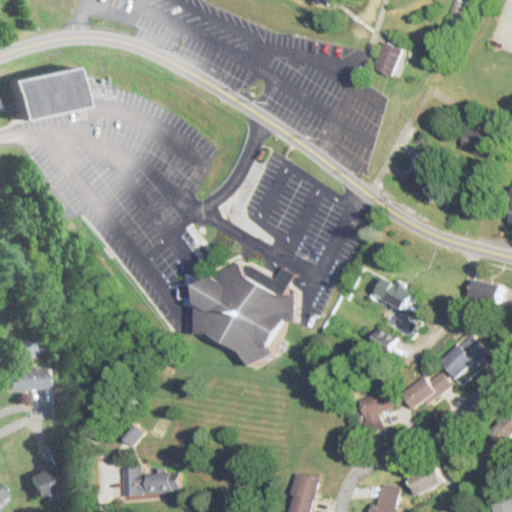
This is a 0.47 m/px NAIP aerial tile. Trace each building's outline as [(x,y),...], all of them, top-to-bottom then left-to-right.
[(456,0),(447,21),(459,26),(468,4),(458,0),(456,0)] [(385,38),(405,46),(394,73),(374,65),(385,38)] [(73,94),(75,104),(11,118),(2,79),(66,65),(70,82),(76,80),(77,82),(79,93),(73,94)] [(487,158),(496,137),(468,126),(459,148),(487,158)] [(403,187),(432,202),(442,183),(413,168),(403,187)] [(247,352),(216,333),(199,333),(199,282),(242,261),(247,270),(251,263),(276,278),(280,271),(284,266),(296,273),(293,278),(284,293),(296,293),(295,320),(287,320),(272,344),(277,352),(254,365),(247,352)] [(383,276),(374,297),(403,309),(412,289),(383,276)] [(504,286),(472,278),(466,302),(497,310),(504,286)] [(440,363),(458,380),(487,351),(470,334),(440,363)] [(6,389),(43,389),(43,367),(6,367),(6,389)] [(451,385),(438,367),(400,396),(413,413),(451,385)] [(505,448),(511,439),(511,426),(504,420),(491,436),(505,448)] [(25,477),(35,499),(66,485),(57,463),(25,477)] [(409,477),(417,495),(444,484),(437,466),(409,477)] [(124,469),(127,496),(183,492),(181,470),(144,473),(143,468),(124,469)] [(313,511),(319,477),(296,473),(290,511),(313,511)] [(370,511),(400,511),(404,486),(383,483),(379,508),(372,507),(370,511)] [(511,511),(511,498),(490,504),(491,511),(511,511)]
